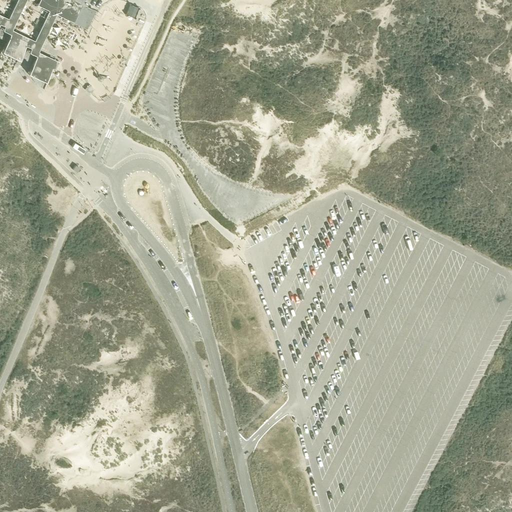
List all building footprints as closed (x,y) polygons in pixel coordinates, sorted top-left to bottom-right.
[(24,0),(15,0),(8,17),(0,13),(0,22),(0,23),(4,25),(2,29),(9,32),(9,33),(18,37),(26,41),(25,44),(27,45),(30,47),(28,51),(35,54),(37,50),(43,39),(55,13),(48,9),(34,39),(11,28),(24,0)] [(38,0),(37,4),(43,7),(48,9),(55,13),(73,21),(82,3),(74,0),(38,0)] [(87,0),(74,0),(82,3),(73,21),(85,28),(94,9),(86,5),(87,0)] [(0,38),(5,41),(9,33),(2,30),(0,34),(0,38)] [(1,49),(10,54),(18,37),(9,33),(5,41),(1,49)] [(10,54),(18,58),(25,44),(26,41),(18,37),(10,54)] [(27,71),(36,76),(47,55),(37,50),(35,54),(35,55),(31,63),(27,71)] [(31,63),(35,55),(26,51),(22,57),(25,59),(25,60),(31,63)] [(47,55),(36,76),(44,80),(51,66),(54,68),(58,60),(47,55)]
